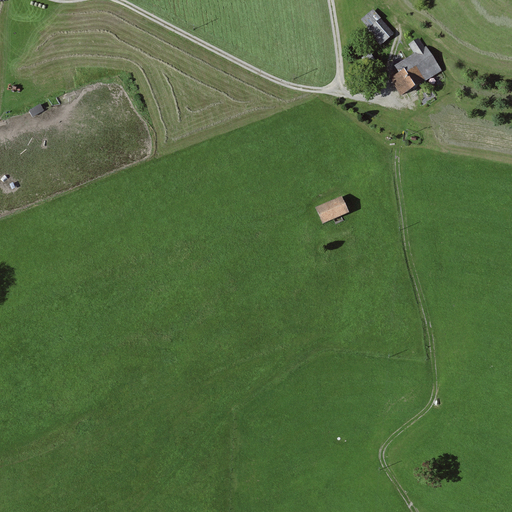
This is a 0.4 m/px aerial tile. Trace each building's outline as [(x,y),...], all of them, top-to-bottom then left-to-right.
[(362,21),(368,28),(366,31),(378,45),(383,41),(391,35),(372,13),(362,21)] [(414,54),(405,60),(419,82),(426,78),(437,71),(439,70),(424,48),(423,49),(417,40),(409,46),(414,54)] [(379,68),(370,53),(361,58),(370,73),(379,68)] [(419,82),(405,60),(401,63),(394,68),(398,74),(389,80),(399,95),(419,82)] [(314,209),(321,224),(346,213),(339,198),(314,209)]
